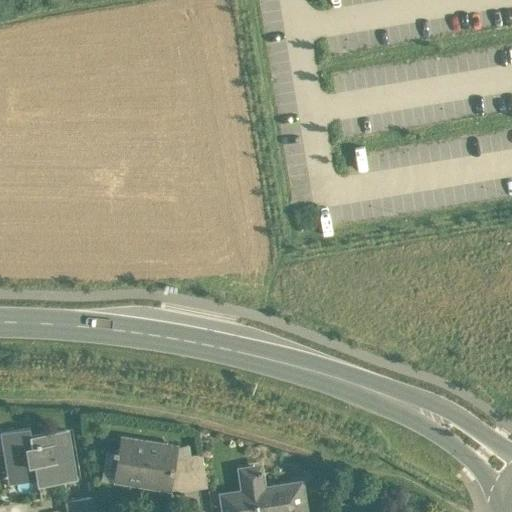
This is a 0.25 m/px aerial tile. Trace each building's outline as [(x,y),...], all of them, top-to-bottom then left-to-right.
[(351,167),(366,164),(363,151),(348,154),(351,167)] [(67,430),(28,436),(27,428),(7,431),(15,478),(37,474),(39,485),(75,479),(67,430)] [(178,447),(121,438),(119,450),(115,449),(114,453),(118,454),(114,478),(172,487),(172,485),(177,457),(178,447)] [(202,452),(177,457),(172,485),(184,486),(207,482),(202,452)] [(265,486),(262,468),(253,470),(253,465),(239,467),(242,490),(221,493),(224,507),(223,507),(223,511),(307,511),(302,480),(265,486)] [(95,511),(93,497),(65,501),(67,511),(95,511)]
